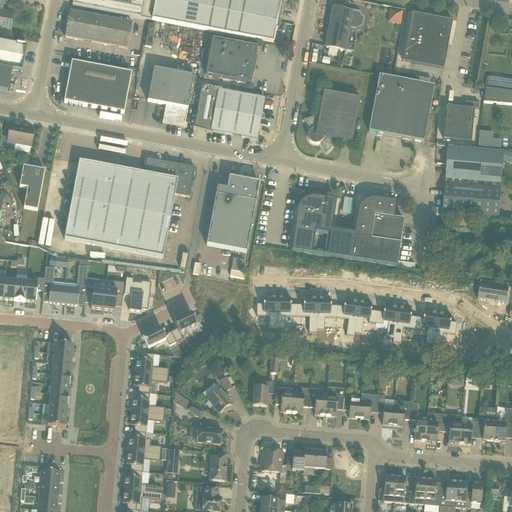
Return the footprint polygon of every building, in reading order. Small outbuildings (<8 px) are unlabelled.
[(0,0),(0,29),(11,32),(14,14),(2,12),(4,0),(0,0)] [(155,0),(73,0),(72,6),(152,21),(155,0)] [(181,0),(155,0),(152,21),(177,26),(181,0)] [(181,0),(177,26),(202,30),(207,0),(181,0)] [(260,42),(265,15),(278,17),(281,4),(262,0),(207,0),(202,30),(260,42)] [(359,14),(352,13),(333,9),(325,48),(345,52),(349,30),(356,31),(363,27),(364,20),(359,14)] [(388,24),(401,26),(403,13),(390,11),(388,24)] [(65,38),(127,50),(132,24),(70,12),(65,38)] [(411,14),(402,62),(444,69),(453,22),(411,14)] [(280,18),(278,17),(265,15),(260,42),(273,44),(276,30),(277,30),(280,18)] [(206,76),(251,85),(252,76),(254,76),(257,58),(256,57),(258,49),(212,40),(206,76)] [(27,46),(0,41),(0,91),(8,93),(13,70),(22,72),(27,46)] [(64,103),(124,114),(131,74),(72,63),(64,103)] [(391,78),(392,70),(387,69),(384,72),(383,77),(391,78)] [(147,102),(168,106),(174,74),(154,70),(147,102)] [(194,77),(174,74),(168,106),(165,124),(184,127),(194,77)] [(424,143),(434,87),(379,77),(368,133),(424,143)] [(485,89),(511,92),(511,81),(486,77),(485,89)] [(194,129),(211,132),(257,141),(264,99),(201,88),(194,129)] [(511,105),(511,92),(485,89),(484,103),(511,105)] [(327,153),(328,152),(329,151),(330,149),(331,148),(332,147),(333,145),(334,144),(334,142),(334,141),(352,144),(360,99),(323,93),(319,118),(317,118),(316,118),(314,118),(312,118),(311,118),(309,119),(308,119),(306,120),(305,121),(304,120),(304,121),(311,131),(310,132),(309,132),(309,133),(308,135),(308,136),(308,137),(308,138),(308,139),(308,140),(309,141),(309,142),(310,143),(311,143),(312,144),(313,144),(314,145),(315,145),(316,145),(317,145),(319,144),(320,144),(326,154),(327,153)] [(474,110),(446,107),(443,140),(471,142),(474,110)] [(16,144),(31,147),(34,132),(10,127),(8,138),(1,137),(0,143),(0,149),(14,152),(16,144)] [(503,152),(448,148),(442,216),(498,220),(503,152)] [(511,164),(511,154),(506,152),(503,162),(511,164)] [(103,181),(77,176),(64,240),(163,259),(175,196),(189,198),(195,169),(151,161),(146,165),(144,174),(106,167),(103,181)] [(37,212),(45,172),(23,168),(19,188),(27,190),(24,209),(37,212)] [(206,246),(246,254),(259,184),(238,180),(235,182),(229,181),(227,191),(226,198),(216,196),(206,246)] [(298,208),(298,209),(297,211),(297,212),(291,251),(327,257),(331,234),(336,201),(316,198),(315,198),(313,198),(312,198),(310,198),(309,199),(307,199),(306,200),(304,201),(303,202),(302,203),(301,204),(300,205),(299,206),(298,208)] [(397,267),(400,245),(404,220),(394,219),(396,203),(379,200),(377,200),(375,200),(374,200),(372,200),(371,200),(369,200),(368,201),(366,202),(365,203),(363,203),(362,205),(361,206),(360,207),(359,208),(359,210),(358,211),(358,213),(357,214),(354,238),(331,234),(327,257),(397,267)] [(50,268),(59,268),(60,259),(50,259),(50,268)] [(245,262),(233,260),(231,272),(243,274),(245,262)] [(432,260),(431,270),(440,270),(441,260),(432,260)] [(65,289),(63,305),(77,307),(78,296),(85,296),(88,265),(79,264),(77,290),(65,289)] [(63,305),(65,289),(53,288),(54,270),(45,269),(44,280),(43,292),(50,293),(49,304),(63,305)] [(16,282),(5,281),(6,277),(5,277),(5,281),(3,301),(14,302),(16,282)] [(27,283),(25,303),(36,304),(37,292),(43,292),(44,280),(38,280),(38,284),(27,283)] [(91,310),(102,311),(105,290),(99,289),(100,281),(88,280),(86,292),(93,293),(91,310)] [(133,281),(126,280),(124,296),(131,297),(129,312),(141,313),(142,311),(148,311),(151,284),(140,283),(140,284),(133,284),(133,281)] [(27,283),(16,282),(14,302),(25,303),(27,283)] [(508,287),(480,282),(477,300),(506,304),(508,287)] [(112,291),(105,290),(102,311),(114,313),(116,296),(123,297),(124,284),(113,283),(112,291)] [(276,331),(277,299),(263,299),(263,306),(257,306),(256,318),(263,318),(263,314),(269,314),(269,330),(276,331)] [(290,319),(297,319),(297,307),(290,307),(291,299),(277,299),(276,331),(284,331),(284,315),(290,315),(290,319)] [(303,307),(297,307),(297,319),(303,319),(303,315),(309,315),(309,331),(316,332),(317,300),(303,300),(303,307)] [(337,313),(337,308),(330,308),(331,301),(317,300),(316,332),(324,332),(324,316),(330,316),(330,320),(336,320),(337,313)] [(337,313),(336,320),(342,321),(343,317),(349,318),(346,337),(353,338),(354,335),(358,304),(345,302),(344,309),(337,308),(337,313)] [(369,324),(375,325),(377,313),(371,313),(372,306),(358,304),(354,335),(359,336),(361,336),(364,320),(370,321),(369,324)] [(377,313),(375,325),(382,326),(382,323),(388,323),(386,339),(394,340),(398,309),(384,307),(383,314),(377,313)] [(409,330),(415,331),(417,319),(411,318),(412,311),(398,309),(394,340),(401,341),(403,325),(409,326),(409,330)] [(417,319),(415,331),(421,332),(422,328),(428,329),(426,345),(433,346),(438,315),(424,313),(423,320),(417,319)] [(179,334),(196,325),(191,314),(173,323),(176,330),(170,333),(176,345),(183,341),(179,334)] [(438,315),(433,346),(441,347),(443,331),(449,332),(448,335),(455,336),(456,324),(450,324),(451,317),(438,315)] [(176,345),(170,333),(164,336),(161,329),(143,338),(148,349),(165,341),(169,348),(176,345)] [(342,350),(351,351),(352,341),(343,339),(342,350)] [(55,345),(54,355),(72,357),(73,346),(55,345)] [(15,348),(4,347),(3,371),(28,372),(28,360),(22,360),(23,356),(15,355),(15,348)] [(71,367),(72,357),(54,355),(53,366),(71,367)] [(136,361),(135,374),(168,377),(169,370),(152,369),(153,356),(141,355),(141,361),(136,361)] [(270,375),(277,375),(278,360),(271,359),(270,375)] [(71,367),(53,366),(52,376),(70,377),(71,367)] [(406,370),(398,370),(397,380),(405,380),(406,370)] [(168,377),(135,374),(134,388),(138,388),(138,394),(150,395),(151,383),(167,384),(168,377)] [(51,386),(69,388),(70,377),(52,376),(51,386)] [(225,392),(231,389),(226,378),(220,381),(225,392)] [(252,407),(266,408),(268,383),(262,383),(261,389),(254,388),(252,407)] [(69,388),(51,386),(50,396),(68,398),(69,388)] [(179,391),(182,394),(187,389),(184,386),(179,391)] [(343,412),(344,398),(344,390),(327,389),(326,399),(327,399),(325,417),(336,418),(337,411),(343,412)] [(280,414),(291,414),(293,397),(293,391),(276,390),(275,406),(281,407),(280,414)] [(303,408),(309,409),(310,398),(310,390),(301,390),(301,397),(293,397),(291,414),(302,415),(303,408)] [(327,399),(326,399),(319,399),(319,391),(310,390),(310,398),(309,409),(315,409),(314,416),(325,417),(327,399)] [(209,409),(212,407),(219,415),(231,405),(219,391),(207,401),(208,402),(205,405),(209,409)] [(131,413),(164,416),(165,409),(148,408),(150,395),(138,394),(137,400),(133,400),(131,413)] [(50,396),(49,406),(67,408),(68,398),(50,396)] [(371,396),(371,403),(360,402),(359,420),(369,421),(370,414),(376,415),(378,397),(371,396)] [(378,397),(376,415),(383,415),(382,426),(392,427),(394,409),(384,408),(385,397),(378,397)] [(348,419),(359,420),(360,402),(350,401),(350,399),(344,398),(343,412),(349,412),(348,419)] [(411,405),(411,404),(394,402),(394,409),(392,427),(403,428),(404,421),(410,421),(411,405)] [(191,404),(186,410),(200,419),(205,413),(191,404)] [(411,405),(410,421),(416,422),(414,442),(425,443),(427,426),(426,426),(420,425),(420,420),(416,420),(418,405),(411,405)] [(20,411),(8,410),(5,431),(18,432),(19,418),(25,419),(26,407),(20,406),(20,411)] [(48,416),(66,418),(67,408),(49,406),(48,416)] [(496,415),(495,418),(495,425),(494,442),(505,443),(506,428),(511,428),(511,438),(511,426),(511,410),(505,410),(505,416),(496,415)] [(135,427),(134,433),(146,434),(147,422),(163,423),(164,416),(131,413),(130,427),(135,427)] [(495,425),(495,418),(485,418),(485,415),(479,414),(478,426),(484,426),(482,441),(494,442),(495,425)] [(65,429),(66,418),(48,416),(47,427),(65,429)] [(443,433),(444,417),(427,416),(426,426),(427,426),(425,443),(436,443),(437,433),(443,433)] [(461,428),(461,419),(444,417),(443,433),(449,434),(448,444),(459,445),(461,428)] [(467,429),(461,428),(459,445),(470,446),(472,424),(468,424),(467,429)] [(208,430),(209,428),(198,428),(197,444),(221,446),(222,432),(208,430)] [(128,452),(160,455),(161,448),(145,447),(146,434),(134,433),(133,439),(129,439),(128,452)] [(166,474),(178,475),(179,451),(168,451),(166,474)] [(281,467),(282,453),(263,451),(262,462),(261,462),(260,469),(262,469),(261,473),(280,474),(279,484),(285,485),(286,471),(286,467),(281,467)] [(130,472),(142,473),(143,461),(160,462),(160,455),(128,452),(126,466),(131,466),(130,472)] [(304,452),(304,455),(303,472),(303,469),(314,470),(315,453),(304,452)] [(326,454),(315,453),(314,470),(325,471),(326,454)] [(292,471),(303,472),(304,455),(293,454),(292,471)] [(225,483),(227,460),(211,459),(210,482),(225,483)] [(3,464),(2,482),(13,483),(15,465),(9,464),(3,463),(3,464)] [(41,485),(60,487),(61,473),(42,471),(41,485)] [(142,473),(130,472),(130,478),(125,478),(124,491),(157,494),(157,487),(141,486),(142,473)] [(395,478),(385,477),(384,490),(379,490),(378,503),(393,504),(395,478)] [(405,492),(406,479),(395,478),(393,504),(409,505),(410,493),(405,492)] [(409,505),(424,506),(426,481),(416,480),(415,493),(410,493),(409,505)] [(426,481),(424,506),(439,508),(440,495),(435,495),(436,482),(426,481)] [(445,508),(455,509),(457,483),(447,482),(446,496),(440,495),(439,508),(445,508)] [(470,505),(471,498),(466,497),(467,484),(457,483),(455,509),(465,510),(470,510),(471,505),(470,505)] [(481,499),(482,485),(472,484),(471,498),(470,505),(471,505),(481,505),(480,511),(486,511),(487,499),(481,499)] [(59,500),(60,487),(41,485),(40,498),(59,500)] [(217,502),(218,490),(204,489),(204,497),(203,497),(202,511),(220,511),(221,502),(217,502)] [(127,505),(126,511),(135,511),(138,511),(140,500),(156,502),(157,494),(124,491),(123,505),(127,505)] [(262,500),(261,511),(278,511),(284,511),(285,503),(293,503),(294,496),(270,494),(270,500),(262,500)] [(310,511),(312,498),(305,497),(303,511),(310,511)] [(40,498),(38,511),(48,511),(57,511),(59,500),(40,498)] [(327,511),(351,511),(352,507),(349,507),(349,501),(330,499),(330,506),(328,505),(327,511)]
